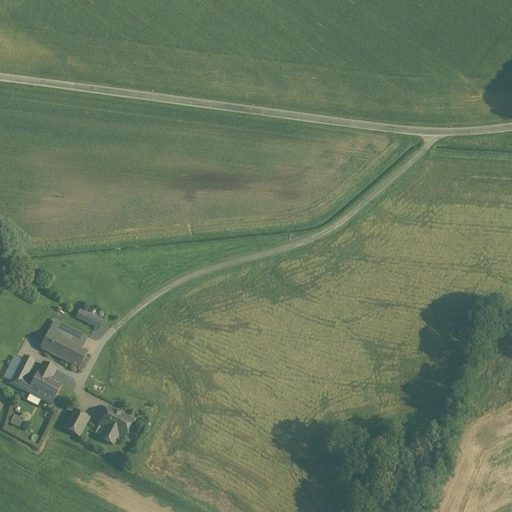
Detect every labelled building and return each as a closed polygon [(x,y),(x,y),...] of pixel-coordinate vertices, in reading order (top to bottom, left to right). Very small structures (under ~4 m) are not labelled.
[(104,323),(80,310),(76,317),(100,330),(104,323)] [(48,333),(82,350),(87,339),(54,322),(48,333)] [(82,350),(48,333),(40,349),(80,370),(88,353),(82,350)] [(15,377),(25,382),(34,363),(24,358),(15,377)] [(15,377),(11,385),(52,406),(63,384),(51,378),(55,371),(43,364),(32,386),(25,382),(15,377)] [(103,420),(99,418),(96,424),(107,429),(101,439),(113,445),(118,435),(124,438),(132,422),(120,416),(122,413),(116,410),(115,413),(108,409),(103,420)] [(74,412),(65,430),(79,437),(88,419),(74,412)] [(14,417),(11,424),(18,427),(21,420),(14,417)]
